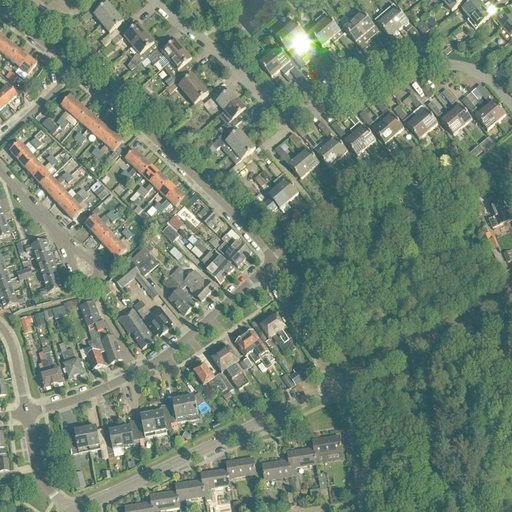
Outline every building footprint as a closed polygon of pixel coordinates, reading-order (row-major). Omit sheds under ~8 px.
[(449,0),(444,5),(452,14),(468,0),(449,0)] [(475,0),(462,12),(470,21),(484,9),(480,4),(484,0),(475,0)] [(484,9),(470,21),(467,23),(475,33),(508,5),(504,0),(493,10),(489,5),(484,9)] [(97,8),(81,21),(85,26),(94,18),(102,27),(116,15),(108,6),(107,7),(101,12),(97,8)] [(511,6),(493,23),(501,33),(511,23),(511,6)] [(418,45),(423,41),(394,7),(385,15),(400,33),(404,29),(408,34),(409,33),(418,45)] [(105,49),(112,43),(120,36),(116,31),(124,24),(116,15),(102,27),(110,36),(101,44),(105,49)] [(319,28),(335,46),(339,42),(350,54),(354,50),(341,34),(325,15),(315,23),(319,28)] [(363,15),(353,23),(370,42),(375,38),(384,49),(388,46),(379,34),(375,29),(363,15)] [(400,33),(385,15),(375,23),(390,41),(400,33)] [(421,24),(417,19),(412,23),(416,28),(421,24)] [(438,27),(432,19),(425,24),(431,33),(438,27)] [(370,42),(353,23),(344,31),(356,45),(360,50),(370,61),(374,58),(368,50),(365,46),(370,42)] [(417,29),(424,38),(430,33),(423,23),(417,29)] [(511,23),(501,33),(499,35),(507,44),(511,39),(511,23)] [(295,25),(285,33),(301,51),(306,47),(316,59),(320,55),(295,25)] [(125,40),(133,49),(147,37),(139,28),(131,34),(127,30),(120,36),(112,43),(116,47),(125,40)] [(334,46),(335,46),(319,28),(310,36),(322,50),(331,42),(334,46)] [(301,51),(285,33),(276,40),(302,71),(306,67),(297,56),(301,51)] [(138,55),(128,69),(132,73),(136,70),(136,71),(148,60),(151,58),(151,57),(147,53),(155,46),(153,44),(147,37),(133,49),(138,55)] [(428,40),(433,45),(437,42),(432,37),(428,40)] [(0,56),(8,46),(0,38),(0,56)] [(394,45),(404,57),(408,53),(399,41),(394,45)] [(151,58),(148,60),(155,68),(158,65),(163,71),(164,70),(185,53),(177,43),(176,44),(169,50),(165,45),(161,49),(151,57),(151,58)] [(18,53),(8,46),(0,56),(9,64),(18,53)] [(281,72),(281,73),(285,77),(290,73),(300,84),(304,81),(278,50),(269,58),(281,72)] [(326,54),(336,66),(340,62),(330,51),(326,54)] [(18,53),(9,64),(18,71),(27,60),(18,53)] [(185,53),(164,70),(172,79),(165,85),(169,90),(173,86),(182,79),(189,74),(185,69),(192,63),(192,62),(185,53)] [(103,59),(99,54),(94,59),(98,64),(103,59)] [(272,80),(281,73),(281,72),(269,58),(260,66),(272,80)] [(36,67),(27,60),(18,71),(27,78),(36,67)] [(511,80),(502,70),(496,76),(505,86),(511,80)] [(190,120),(204,108),(205,107),(201,102),(209,96),(193,77),(185,84),(182,79),(173,86),(169,90),(166,92),(170,97),(179,89),(195,108),(186,115),(190,120)] [(276,85),(285,96),(290,93),(280,81),(276,85)] [(476,91),(486,103),(490,99),(481,87),(476,91)] [(0,97),(7,106),(16,99),(10,91),(7,88),(3,92),(0,88),(0,97)] [(13,88),(10,91),(16,99),(17,100),(22,95),(13,88)] [(427,98),(431,95),(427,89),(423,93),(427,98)] [(456,103),(447,92),(442,96),(452,107),(456,103)] [(205,107),(204,108),(208,113),(212,109),(215,112),(219,108),(225,114),(239,102),(231,93),(228,95),(223,100),(219,95),(205,107)] [(150,97),(145,102),(148,106),(154,100),(150,97)] [(418,112),(413,116),(429,135),(438,127),(422,108),(412,97),(408,100),(418,112)] [(80,107),(71,99),(62,109),(71,117),(80,107)] [(497,125),(485,111),(480,115),(477,111),(476,111),(466,99),(462,103),(488,133),(497,125)] [(384,116),(379,121),(395,139),(404,131),(378,101),(369,109),(373,113),(378,109),(384,116)] [(226,126),(219,132),(224,138),(227,136),(228,135),(229,135),(237,128),(243,123),(239,118),(246,113),(247,112),(239,102),(225,114),(232,123),(228,128),(226,126)] [(494,103),(485,111),(497,125),(506,118),(494,103)] [(463,130),(451,116),(446,120),(432,104),(428,108),(454,138),(463,130)] [(88,114),(80,107),(71,117),(79,125),(88,114)] [(472,122),(460,108),(451,116),(463,130),(472,122)] [(429,135),(413,116),(408,120),(398,109),(394,112),(403,124),(407,129),(419,143),(429,135)] [(367,151),(376,143),(350,113),(346,117),(356,128),(351,132),(355,137),(367,151)] [(395,139),(379,121),(374,125),(364,113),(360,117),(385,147),(395,139)] [(97,122),(88,114),(79,125),(88,132),(97,122)] [(65,123),(62,120),(57,125),(61,128),(65,123)] [(56,128),(48,121),(42,127),(50,134),(56,128)] [(106,129),(97,122),(88,132),(97,140),(106,129)] [(69,126),(65,123),(61,128),(64,131),(69,126)] [(318,128),(327,140),(332,136),(322,124),(318,128)] [(332,129),(341,140),(346,136),(336,125),(332,129)] [(114,137),(106,129),(97,140),(105,147),(114,137)] [(224,138),(213,148),(217,153),(221,149),(229,158),(248,142),(240,133),(232,139),(229,135),(228,135),(227,136),(224,138)] [(36,140),(39,143),(45,138),(41,134),(35,139),(36,140)] [(78,143),(83,138),(79,135),(75,140),(78,143)] [(289,140),(299,151),(304,148),(294,136),(289,140)] [(338,163),(326,148),(322,153),(308,136),(303,140),(329,171),(338,163)] [(123,145),(114,137),(105,147),(114,155),(123,145)] [(367,151),(355,137),(345,145),(357,159),(367,151)] [(86,141),(83,138),(78,143),(82,147),(86,141)] [(485,154),(494,146),(488,139),(479,147),(485,154)] [(39,144),(36,140),(31,145),(34,149),(39,144)] [(336,141),(326,148),(338,163),(348,155),(336,141)] [(248,142),(229,158),(237,168),(233,171),(237,176),(252,163),(248,158),(256,152),(248,142)] [(37,152),(42,147),(39,144),(34,149),(37,152)] [(28,154),(20,145),(10,154),(18,163),(28,154)] [(275,152),(285,163),(290,160),(280,148),(275,152)] [(96,159),(100,154),(96,150),(92,156),(96,159)] [(308,152),(298,160),(310,174),(320,166),(308,152)] [(125,163),(134,171),(144,161),(135,153),(125,163)] [(26,172),(36,162),(28,154),(18,163),(26,172)] [(100,154),(96,159),(99,162),(104,157),(100,154)] [(46,162),(50,166),(55,161),(51,157),(46,162)] [(310,174),(298,160),(289,168),(301,182),(310,174)] [(58,164),(55,161),(50,166),(53,169),(58,164)] [(152,169),(144,161),(134,171),(143,179),(152,169)] [(44,171),(36,162),(26,172),(34,180),(44,171)] [(88,170),(94,174),(98,169),(92,165),(88,170)] [(274,185),(278,190),(290,204),(299,196),(273,166),(269,169),(278,181),(274,185)] [(143,179),(151,187),(160,177),(152,169),(143,179)] [(52,179),(44,171),(34,180),(42,189),(52,179)] [(125,173),(120,178),(124,182),(129,177),(125,173)] [(65,183),(70,178),(67,175),(62,179),(65,183)] [(106,177),(101,183),(105,186),(110,181),(106,177)] [(132,180),(129,177),(124,182),(127,185),(132,180)] [(151,187),(159,195),(169,185),(160,177),(151,187)] [(74,182),(70,178),(65,183),(69,186),(74,182)] [(290,204),(278,190),(273,194),(259,178),(255,181),(271,201),(264,208),(270,216),(278,209),(280,212),(290,204)] [(52,179),(42,189),(49,197),(60,188),(52,179)] [(159,195),(168,202),(177,192),(169,185),(159,195)] [(57,206),(67,196),(60,188),(49,197),(57,206)] [(109,196),(102,189),(95,195),(102,203),(109,196)] [(142,189),(137,194),(141,197),(145,193),(142,189)] [(81,200),(86,195),(83,192),(78,196),(81,200)] [(177,192),(168,202),(176,211),(186,201),(177,192)] [(141,197),(144,201),(149,196),(145,193),(141,197)] [(89,199),(86,195),(81,200),(84,203),(89,199)] [(75,205),(67,196),(57,206),(65,214),(75,205)] [(75,205),(65,214),(73,223),(83,214),(78,208),(84,203),(81,200),(75,205)] [(194,201),(186,209),(189,212),(197,203),(194,201)] [(494,213),(493,214),(495,219),(489,222),(493,230),(511,222),(511,220),(509,214),(507,215),(501,201),(496,203),(496,202),(490,204),(494,213)] [(154,210),(157,213),(162,208),(159,205),(154,210)] [(157,213),(161,217),(166,212),(162,208),(157,213)] [(109,222),(115,217),(111,214),(106,218),(109,222)] [(301,219),(297,214),(292,218),(296,223),(301,219)] [(212,215),(203,224),(215,236),(224,226),(212,215)] [(109,222),(113,225),(118,221),(115,217),(109,222)] [(94,237),(104,227),(96,218),(86,228),(94,237)] [(172,226),(177,230),(182,224),(178,220),(175,223),(173,221),(170,224),(172,226)] [(0,241),(11,238),(7,226),(0,227),(0,241)] [(160,233),(173,246),(180,239),(167,226),(160,233)] [(111,236),(104,227),(94,237),(101,245),(111,236)] [(122,235),(125,239),(130,234),(127,231),(122,235)] [(128,242),(133,238),(130,234),(125,239),(128,242)] [(109,254),(119,244),(111,236),(101,245),(109,254)] [(227,237),(222,242),(244,261),(243,262),(244,264),(252,255),(239,244),(237,246),(227,237)] [(209,245),(216,251),(219,248),(213,241),(209,245)] [(222,242),(225,245),(219,252),(238,270),(244,264),(243,262),(244,261),(222,242)] [(46,243),(25,250),(27,255),(34,253),(36,260),(50,255),(46,243)] [(198,243),(194,247),(204,257),(227,279),(234,272),(216,255),(213,258),(198,243)] [(127,253),(119,244),(109,254),(117,262),(127,253)] [(146,250),(131,263),(145,280),(160,267),(146,250)] [(50,255),(36,260),(40,272),(54,267),(50,255)] [(0,258),(0,272),(6,270),(4,263),(10,261),(9,256),(0,258)] [(204,257),(200,261),(206,267),(206,266),(210,270),(207,274),(220,287),(227,279),(204,257)] [(135,280),(146,293),(151,289),(132,266),(114,282),(122,291),(135,280)] [(59,279),(54,267),(40,272),(44,284),(59,279)] [(0,272),(0,285),(10,282),(6,270),(0,272)] [(202,305),(208,299),(206,297),(207,296),(189,279),(185,275),(180,270),(172,280),(175,284),(180,288),(184,285),(191,292),(190,293),(202,305)] [(195,273),(189,279),(207,296),(206,297),(208,299),(215,291),(207,283),(206,284),(195,273)] [(59,279),(44,284),(47,291),(40,293),(42,298),(63,291),(59,279)] [(0,285),(0,298),(0,299),(14,294),(10,282),(0,285)] [(175,298),(170,302),(185,318),(196,309),(181,293),(183,291),(180,288),(175,284),(168,290),(175,298)] [(102,293),(106,298),(111,294),(107,288),(102,293)] [(14,294),(0,299),(4,311),(25,304),(23,299),(17,301),(14,294)] [(91,300),(79,304),(89,334),(96,331),(101,344),(102,344),(110,367),(123,363),(115,339),(109,341),(104,324),(102,325),(94,304),(91,300)] [(63,306),(64,308),(66,315),(81,311),(78,301),(63,306)] [(67,319),(66,315),(64,308),(53,312),(56,322),(67,319)] [(144,309),(138,314),(157,339),(159,337),(161,339),(173,330),(171,328),(173,326),(160,310),(150,318),(144,309)] [(134,311),(119,321),(130,337),(132,336),(143,352),(153,345),(147,336),(149,335),(134,311)] [(51,312),(45,314),(48,322),(54,320),(51,312)] [(44,321),(42,316),(35,318),(36,324),(44,321)] [(272,321),(268,323),(291,355),(296,352),(282,333),(286,330),(277,317),(275,318),(275,317),(271,319),(272,321)] [(27,320),(20,322),(25,337),(32,335),(31,331),(29,326),(27,320)] [(261,328),(260,329),(269,342),(273,340),(284,354),(288,351),(268,323),(265,325),(265,324),(261,327),(261,328)] [(247,337),(245,339),(268,371),(272,368),(264,356),(268,354),(263,347),(253,333),(252,334),(251,333),(247,336),(247,337)] [(237,344),(236,345),(246,359),(249,357),(256,366),(261,362),(263,365),(259,368),(263,374),(268,371),(245,339),(242,341),(241,340),(237,343),(237,344)] [(96,348),(91,350),(93,356),(88,358),(88,360),(87,361),(89,365),(90,364),(93,373),(95,373),(95,374),(99,373),(99,371),(105,369),(100,354),(99,354),(96,348)] [(49,350),(43,351),(47,363),(55,388),(65,385),(61,370),(56,372),(49,350)] [(224,354),(221,356),(244,389),(249,386),(235,366),(239,364),(229,350),(228,350),(225,352),(224,354)] [(73,351),(68,353),(77,380),(86,377),(83,371),(85,370),(83,366),(82,367),(80,362),(77,363),(73,351)] [(67,366),(63,368),(65,373),(64,373),(65,377),(66,377),(69,383),(77,380),(68,353),(63,355),(67,366)] [(213,360),(212,362),(222,376),(225,373),(239,393),(244,389),(221,356),(217,358),(216,358),(213,360)] [(248,360),(244,363),(250,372),(254,369),(248,360)] [(45,375),(40,377),(44,392),(55,388),(47,363),(41,364),(45,375)] [(312,366),(303,372),(308,380),(317,373),(312,366)] [(196,374),(195,374),(204,388),(208,385),(214,393),(219,389),(223,395),(228,391),(218,377),(214,380),(205,367),(201,370),(199,370),(196,372),(196,374)] [(308,380),(303,372),(291,380),(296,388),(308,380)] [(287,378),(282,381),(287,388),(292,385),(287,378)] [(234,392),(229,385),(225,388),(228,391),(230,394),(234,392)] [(232,399),(227,393),(222,397),(226,402),(232,399)] [(195,398),(184,400),(188,424),(199,422),(198,414),(198,412),(197,412),(206,406),(199,395),(195,399),(195,398)] [(173,406),(168,407),(171,427),(188,424),(184,400),(173,403),(173,406)] [(162,411),(151,413),(156,439),(167,437),(166,428),(171,427),(168,407),(161,409),(162,411)] [(142,422),(136,423),(140,442),(156,439),(151,413),(145,414),(145,415),(141,416),(142,422)] [(131,429),(120,431),(124,451),(135,448),(134,443),(140,442),(136,423),(130,424),(131,429)] [(97,429),(86,431),(90,454),(101,452),(103,462),(109,461),(105,438),(103,432),(98,433),(97,429)] [(76,437),(70,438),(73,457),(90,454),(86,431),(75,433),(76,437)] [(110,437),(105,438),(109,461),(108,458),(114,456),(114,453),(124,451),(120,431),(109,433),(110,437)] [(2,435),(0,435),(0,480),(9,480),(8,473),(9,473),(8,461),(6,461),(2,435)] [(340,439),(313,443),(314,451),(316,459),(342,455),(340,439)] [(314,451),(288,455),(289,463),(290,471),(291,471),(317,467),(316,459),(314,451)] [(227,465),(228,472),(229,481),(230,481),(256,477),(253,461),(227,465)] [(265,483),(292,479),(292,478),(291,471),(290,471),(289,463),(263,467),(265,483)] [(201,476),(202,483),(203,483),(204,492),(231,488),(230,481),(229,481),(228,472),(201,476)] [(103,474),(104,482),(111,480),(109,473),(103,474)] [(325,476),(318,477),(321,493),(327,492),(325,476)] [(292,479),(294,494),(300,493),(298,478),(292,478),(292,479)] [(86,489),(84,481),(74,484),(76,492),(86,489)] [(202,483),(176,487),(177,494),(179,503),(180,511),(187,511),(186,502),(205,499),(204,492),(203,483),(202,483)] [(2,492),(2,496),(12,495),(11,487),(3,488),(4,492),(2,492)] [(151,498),(152,505),(153,511),(167,511),(180,510),(179,511),(180,511),(179,503),(177,494),(151,498)]
